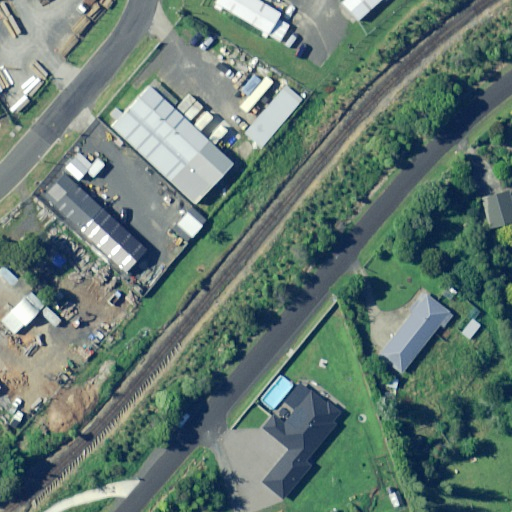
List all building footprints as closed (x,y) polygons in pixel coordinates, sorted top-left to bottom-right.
[(268,8),(254,0),(201,0),(200,3),(252,34),(268,8)] [(326,0),(324,2),(341,21),(363,0),(326,0)] [(271,82),(234,56),(220,76),(257,101),(271,82)] [(181,204),(217,164),(130,86),(94,125),(181,204)] [(288,102),(271,87),(231,131),(248,146),(288,102)] [(89,200),(53,167),(28,194),(65,227),(89,200)] [(511,213),(511,185),(498,194),(478,199),(486,229),(511,222),(511,217),(511,214),(511,213)] [(139,212),(125,199),(115,209),(129,222),(139,212)] [(117,225),(103,212),(96,220),(110,232),(117,225)] [(102,241),(90,229),(81,238),(94,250),(102,241)] [(89,272),(50,236),(28,260),(67,296),(89,272)] [(456,294),(447,286),(438,296),(447,304),(456,294)] [(450,314),(423,293),(408,312),(410,314),(376,357),(398,374),(439,324),(441,326),(450,314)] [(397,376),(386,374),(383,387),(394,389),(397,376)] [(440,405),(429,402),(426,413),(437,416),(440,405)]
